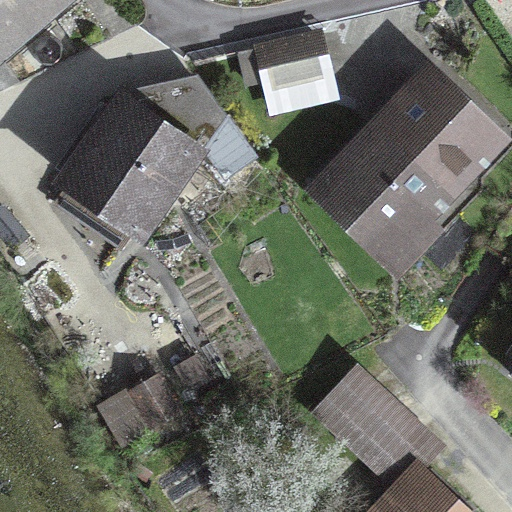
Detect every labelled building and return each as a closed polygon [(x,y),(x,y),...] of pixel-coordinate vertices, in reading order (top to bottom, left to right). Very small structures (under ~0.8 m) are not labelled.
[(0,0),(0,41),(48,0),(0,0)] [(329,92),(315,33),(262,45),(275,104),(329,92)] [(328,187),(404,258),(434,227),(417,211),(441,186),(444,189),(494,137),(429,76),(379,127),(383,131),(328,187)] [(123,103),(118,112),(100,100),(54,167),(138,226),(191,150),(123,103)] [(376,477),(414,439),(346,379),(307,416),(376,477)] [(458,511),(418,474),(382,511),(458,511)]
